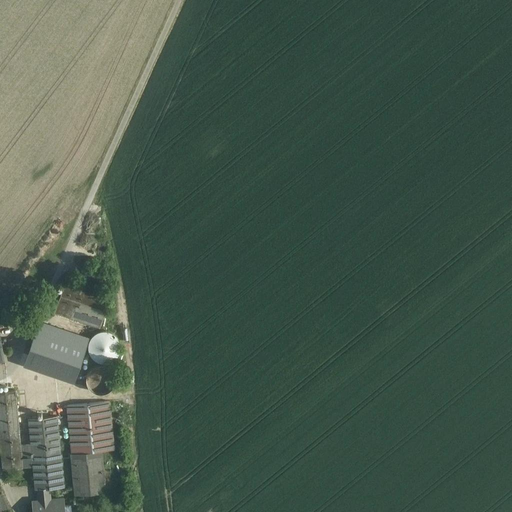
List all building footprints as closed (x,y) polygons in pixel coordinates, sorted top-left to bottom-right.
[(67,277),(55,311),(100,326),(111,292),(67,277)] [(32,357),(53,364),(55,358),(79,366),(88,341),(38,324),(27,356),(32,357)] [(88,348),(89,351),(90,354),(92,357),(94,359),(97,360),(100,361),(103,362),(106,362),(109,361),(112,360),(114,358),(116,356),(118,354),(119,351),(120,348),(120,345),(119,342),(118,339),(116,336),(114,334),(111,332),(108,331),(105,331),(102,331),(99,331),(96,333),(94,334),(92,337),(90,339),(89,342),(88,345),(88,348)] [(29,361),(28,362),(27,363),(27,365),(27,366),(27,368),(28,369),(29,370),(31,371),(32,371),(34,371),(35,371),(37,370),(38,369),(38,367),(39,366),(39,364),(38,362),(37,361),(36,360),(35,359),(33,359),(31,359),(30,360),(29,361)] [(95,365),(92,367),(90,369),(88,372),(86,376),(86,379),(87,382),(88,386),(90,389),(93,391),(96,392),(99,393),(103,393),(106,392),(109,391),(112,388),(114,385),(115,382),(115,379),(115,375),(114,372),(111,369),(109,367),(106,365),(102,364),(99,364),(95,365)] [(15,390),(0,391),(0,442),(3,469),(23,467),(20,445),(15,390)] [(109,401),(67,405),(72,453),(101,450),(114,449),(109,401)] [(57,416),(29,419),(31,444),(33,466),(36,489),(38,489),(49,488),(63,486),(57,416)] [(31,444),(20,445),(23,467),(33,466),(31,444)] [(101,450),(72,453),(75,494),(105,491),(101,450)] [(39,501),(33,501),(33,511),(63,511),(63,498),(50,499),(49,488),(38,489),(39,501)] [(1,493),(0,493),(0,511),(2,511),(9,509),(1,493)]
